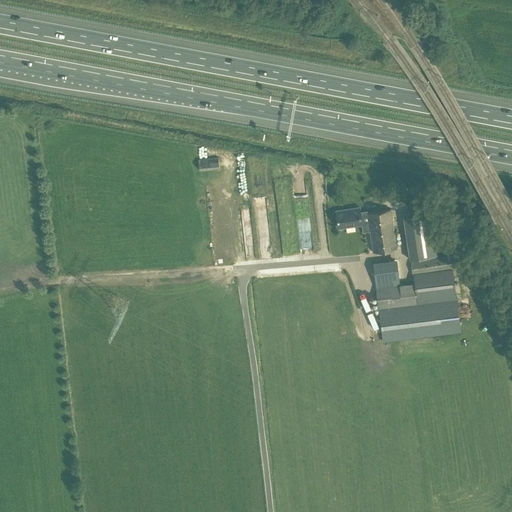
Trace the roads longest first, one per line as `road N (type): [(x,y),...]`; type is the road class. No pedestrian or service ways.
road 1 (motorway): [(511,119),(0,24)]
road 2 (motorway): [(0,59),(511,154)]
road 3 (unknown): [(248,261),(272,511)]
